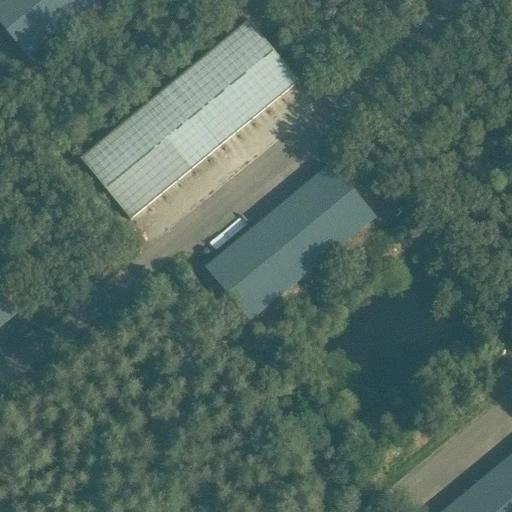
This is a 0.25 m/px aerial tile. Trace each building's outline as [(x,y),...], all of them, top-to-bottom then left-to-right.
[(0,0),(0,26),(28,61),(102,0),(0,0)] [(80,161),(130,222),(297,86),(247,25),(80,161)] [(204,270),(249,324),(376,221),(331,166),(204,270)] [(0,330),(20,315),(0,290),(0,330)] [(511,511),(511,453),(442,511),(511,511)]
